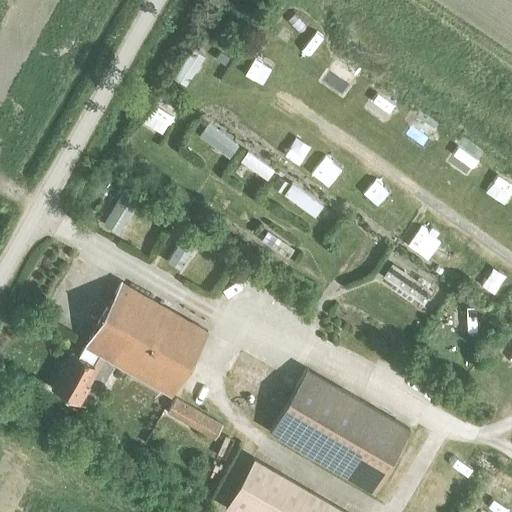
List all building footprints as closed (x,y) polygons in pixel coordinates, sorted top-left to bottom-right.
[(261,240),(287,257),(292,250),(267,232),(261,240)] [(382,275),(422,303),(431,289),(391,262),(382,275)] [(100,354),(171,394),(206,332),(121,283),(77,359),(70,355),(51,389),(80,405),(90,388),(83,384),(100,354)] [(268,431),(372,492),(409,428),(304,368),(268,431)] [(166,410),(212,438),(221,424),(175,396),(166,410)] [(224,508),(230,511),(343,511),(252,459),(224,508)]
